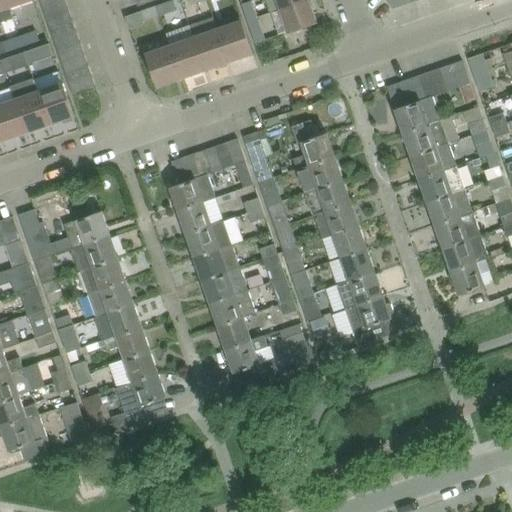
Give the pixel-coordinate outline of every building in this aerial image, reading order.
[(0,0),(0,21),(14,17),(10,6),(7,0),(0,0)] [(69,9),(65,0),(57,0),(43,5),(47,16),(69,9)] [(177,9),(173,0),(170,0),(156,5),(160,15),(177,9)] [(277,0),(280,9),(305,0),(277,0)] [(307,0),(305,0),(280,9),(288,32),(315,23),(307,0)] [(403,5),(401,0),(388,0),(392,9),(403,5)] [(251,1),(242,4),(248,20),(257,17),(251,1)] [(145,20),(160,15),(156,5),(125,16),(129,28),(145,23),(145,20)] [(73,20),(69,9),(47,16),(51,28),(73,20)] [(257,17),(248,20),(253,37),(263,34),(257,17)] [(77,31),(73,20),(51,28),(55,39),(77,31)] [(242,21),(218,29),(229,61),(253,53),(242,21)] [(145,52),(161,43),(148,22),(132,31),(145,52)] [(229,61),(218,29),(194,38),(205,69),(229,61)] [(40,40),(37,30),(19,36),(23,46),(40,40)] [(81,42),(77,31),(55,39),(59,50),(81,42)] [(19,36),(0,42),(0,53),(23,46),(19,36)] [(205,69),(194,38),(171,46),(182,77),(205,69)] [(85,54),(81,42),(59,50),(63,61),(85,54)] [(49,43),(25,51),(31,67),(54,59),(49,43)] [(182,77),(171,46),(147,54),(158,85),(182,77)] [(480,92),(494,87),(482,53),(468,58),(474,77),(480,92)] [(89,65),(85,54),(63,61),(67,73),(89,65)] [(9,57),(2,59),(7,75),(14,72),(9,57)] [(470,84),(462,61),(451,65),(459,87),(470,84)] [(93,76),(89,65),(67,73),(71,84),(93,76)] [(459,87),(451,65),(440,68),(448,91),(459,88),(459,87)] [(448,91),(440,68),(429,72),(437,95),(448,91)] [(437,95),(429,72),(418,76),(426,98),(433,96),(437,95)] [(97,87),(93,76),(71,84),(74,95),(97,87)] [(441,119),(433,96),(426,98),(418,76),(396,84),(404,106),(395,109),(403,132),(441,119)] [(50,122),(39,90),(35,79),(11,87),(15,98),(26,131),(50,122)] [(73,114),(62,82),(39,90),(50,122),(73,114)] [(459,87),(459,88),(464,104),(476,100),(470,84),(459,87)] [(26,131),(15,98),(0,103),(0,130),(3,139),(26,131)] [(489,118),(493,127),(508,122),(504,112),(489,118)] [(449,142),(441,119),(403,132),(411,155),(449,142)] [(469,124),(472,134),(487,129),(484,119),(469,124)] [(335,156),(327,133),(317,136),(311,120),(292,126),(298,144),(302,142),(306,154),(294,158),(298,169),(335,156)] [(511,131),(508,122),(493,127),(496,137),(511,131)] [(259,131),(258,132),(261,140),(279,134),(276,126),(259,131)] [(491,139),(487,129),(472,134),(476,144),(491,139)] [(255,171),(270,166),(264,151),(261,140),(258,132),(243,137),(250,156),(255,171)] [(246,162),(238,139),(227,143),(235,166),(237,165),(246,162)] [(419,178),(457,165),(449,142),(411,155),(419,178)] [(235,166),(227,143),(216,147),(224,169),(235,166)] [(224,169),(216,147),(205,151),(212,173),(224,169)] [(212,173),(205,151),(194,155),(201,177),(208,175),(212,173)] [(216,197),(208,175),(201,177),(194,155),(172,162),(180,184),(171,188),(179,211),(204,202),(216,197)] [(343,179),(335,156),(298,169),(306,192),(343,179)] [(254,184),(246,162),(237,165),(245,188),(254,184)] [(465,188),(457,165),(419,178),(427,201),(465,188)] [(485,170),(488,180),(503,175),(500,165),(485,170)] [(506,185),(503,175),(488,180),(492,191),(506,185)] [(277,187),(274,178),(259,183),(263,192),(277,187)] [(351,202),(343,179),(306,192),(314,217),(326,212),(326,211),(351,202)] [(473,211),(465,188),(427,201),(435,224),(473,211)] [(282,201),(278,191),(264,196),(267,206),(282,201)] [(263,207),(259,197),(244,202),(248,212),(263,207)] [(286,212),(282,201),(267,206),(271,217),(286,212)] [(212,224),(204,202),(179,211),(187,234),(212,225),(212,224)] [(359,225),(351,202),(326,211),(326,212),(334,234),(359,225)] [(266,217),(263,207),(248,212),(251,222),(266,217)] [(34,210),(20,215),(36,261),(51,256),(86,244),(111,235),(102,212),(77,220),(64,225),(68,237),(51,243),(43,222),(39,224),(34,210)] [(481,234),(473,211),(435,224),(443,247),(481,234)] [(511,212),(500,217),(504,226),(511,223),(511,212)] [(22,240),(13,217),(3,221),(11,244),(22,240)] [(224,219),(213,223),(212,224),(212,225),(187,234),(195,257),(220,248),(233,244),(224,219)] [(11,244),(3,221),(0,221),(0,247),(0,248),(5,246),(11,244)] [(367,248),(359,225),(334,234),(341,257),(367,248)] [(490,258),(481,234),(443,247),(452,270),(477,262),(490,258)] [(119,258),(111,235),(86,244),(93,266),(94,267),(119,258)] [(298,246),(294,235),(279,240),(283,251),(298,246)] [(11,244),(5,246),(9,255),(25,250),(22,240),(11,244)] [(241,266),(233,244),(221,248),(220,248),(195,257),(203,280),(228,271),(241,266)] [(274,244),(260,248),(264,258),(278,253),(274,244)] [(302,258),(298,246),(283,251),(287,263),(302,258)] [(375,271),(367,248),(341,257),(349,280),(375,271)] [(281,263),(278,253),(264,258),(267,268),(281,263)] [(58,279),(51,256),(36,261),(44,284),(58,279)] [(127,281),(119,258),(94,267),(93,266),(79,270),(88,294),(127,281)] [(485,285),(477,262),(452,270),(460,294),(485,285)] [(38,286),(30,263),(13,269),(21,291),(24,290),(24,291),(38,286)] [(249,289),(241,266),(228,271),(203,280),(211,302),(249,289)] [(383,294),(375,271),(349,280),(337,284),(345,307),(357,303),(383,294)] [(294,299),(286,276),(272,281),(280,304),(294,299)] [(62,288),(58,279),(44,284),(47,293),(62,288)] [(135,304),(127,281),(88,294),(96,317),(110,312),(135,304)] [(314,292),(310,281),(295,286),(300,297),(314,292)] [(41,295),(38,286),(24,291),(27,300),(41,295)] [(256,312),(249,289),(211,302),(218,325),(244,317),(243,316),(256,312)] [(318,304),(314,292),(300,297),(304,309),(318,304)] [(384,321),(389,319),(391,318),(390,315),(392,314),(394,312),(391,304),(389,303),(386,304),(383,294),(357,303),(345,307),(346,310),(353,330),(358,347),(389,336),(384,321)] [(298,309),(294,299),(280,304),(283,314),(298,309)] [(143,326),(135,304),(110,312),(117,334),(118,335),(143,326)] [(54,332),(46,309),(29,314),(37,338),(54,332)] [(56,319),(60,330),(74,325),(70,314),(56,319)] [(251,339),(244,317),(218,325),(226,348),(252,340),(251,339)] [(4,349),(20,343),(13,320),(0,323),(0,350),(4,349)] [(74,325),(60,330),(63,339),(68,353),(76,350),(82,348),(77,335),(74,325)] [(301,325),(287,330),(291,344),(293,343),(306,339),(301,325)] [(151,349),(143,326),(118,335),(117,334),(105,339),(109,350),(121,345),(126,358),(151,349)] [(57,342),(54,332),(37,338),(40,348),(57,342)] [(255,350),(269,346),(265,335),(253,339),(251,339),(252,340),(226,348),(235,373),(247,369),(260,364),(255,350)] [(306,339),(293,343),(297,356),(312,351),(308,338),(306,339)] [(0,376),(24,368),(24,367),(20,356),(8,360),(4,349),(0,350),(0,376)] [(159,372),(151,349),(126,358),(134,381),(159,372)] [(260,364),(247,369),(252,384),(273,376),(281,374),(276,359),(260,364)] [(72,365),(75,376),(90,370),(87,361),(72,365)] [(32,391),(24,368),(0,376),(0,401),(20,395),(32,391)] [(52,373),(55,383),(70,378),(66,368),(52,373)] [(93,381),(90,370),(75,376),(79,385),(93,381)] [(168,396),(159,372),(134,381),(117,387),(131,426),(148,420),(142,405),(168,396)] [(73,387),(70,378),(55,383),(59,392),(73,387)] [(41,413),(37,402),(24,407),(20,395),(0,401),(0,418),(3,426),(41,413)] [(65,419),(82,413),(78,402),(61,407),(65,419)] [(50,440),(48,436),(41,413),(3,426),(11,451),(21,447),(26,461),(49,453),(45,442),(50,440)] [(74,445),(91,440),(87,428),(70,434),(74,445)]
